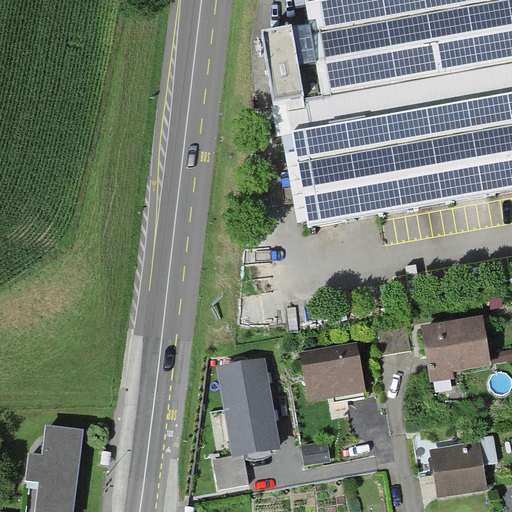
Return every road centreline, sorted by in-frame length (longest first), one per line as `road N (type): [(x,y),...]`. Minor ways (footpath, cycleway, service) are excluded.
road 1 (secondary): [(140,511),(202,0)]
road 2 (unknown): [(511,236),(315,273),(286,256),(277,230),(262,0)]
